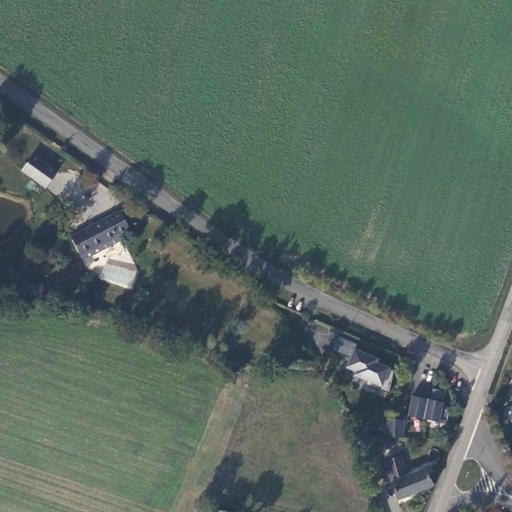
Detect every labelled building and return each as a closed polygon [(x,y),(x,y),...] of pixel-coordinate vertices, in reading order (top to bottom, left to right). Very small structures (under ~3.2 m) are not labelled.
[(53,172),(28,156),(17,172),(42,189),(53,172)] [(123,213),(75,239),(85,260),(122,241),(135,234),(123,213)] [(106,282),(138,292),(143,275),(110,266),(106,282)] [(0,289),(0,294),(0,298),(13,300),(14,290),(0,289)] [(357,374),(356,377),(367,382),(365,388),(379,394),(379,393),(389,397),(394,373),(375,366),(376,364),(368,361),(369,357),(355,351),(357,347),(336,338),(330,353),(350,362),(347,370),(357,374)] [(412,370),(406,368),(403,381),(409,383),(412,370)] [(426,402),(422,422),(438,425),(438,422),(445,423),(448,412),(440,411),(442,405),(440,405),(441,401),(443,402),(444,394),(431,391),(430,399),(435,400),(435,403),(426,402)] [(410,398),(406,418),(422,422),(426,402),(410,398)] [(385,420),(384,439),(402,440),(402,430),(405,430),(407,422),(401,422),(404,409),(397,407),(395,421),(385,420)] [(394,462),(385,464),(389,486),(396,502),(430,486),(423,471),(421,471),(411,476),(398,481),(394,462)] [(408,469),(411,476),(421,471),(418,465),(408,469)]
